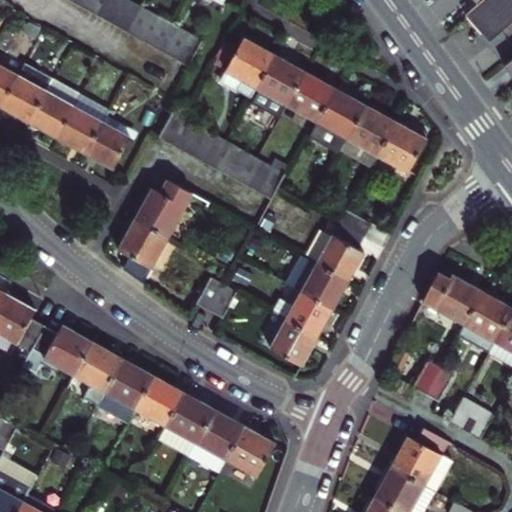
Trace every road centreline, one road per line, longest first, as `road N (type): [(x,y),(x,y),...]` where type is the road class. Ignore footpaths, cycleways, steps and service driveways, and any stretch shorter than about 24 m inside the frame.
road 1 (residential): [(0,193),(72,261),(170,335),(327,421)]
road 2 (residential): [(327,421),(428,240),(511,177)]
road 3 (secondary): [(511,170),(385,0)]
